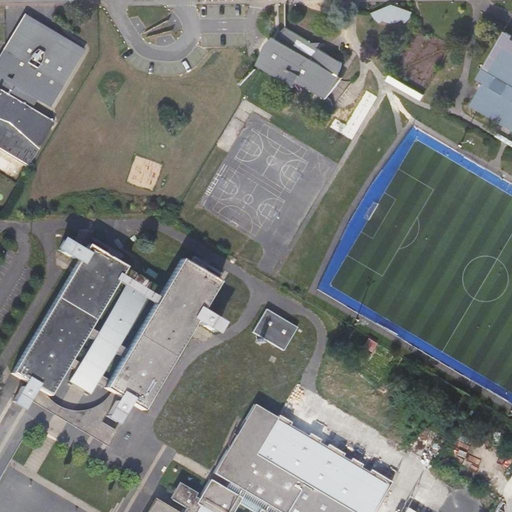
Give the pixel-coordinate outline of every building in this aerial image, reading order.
[(392,4),(381,9),(383,12),(387,15),(391,16),(395,16),(399,15),(402,12),(404,9),(392,4)] [(383,12),(381,9),(372,12),(376,19),(379,22),(381,19),(385,22),(390,23),(398,23),(403,20),(405,22),(409,19),(412,15),(413,12),(404,9),(402,12),(399,15),(395,16),(391,16),(387,15),(383,12)] [(83,45),(54,28),(25,10),(0,53),(0,150),(27,167),(50,128),(54,121),(32,108),(38,98),(52,106),(79,60),(85,49),(83,45)] [(275,37),(278,38),(278,39),(276,40),(274,39),(261,63),(284,76),(281,79),(298,83),(326,99),(342,77),(339,75),(342,63),(317,48),(320,44),(320,42),(311,43),(285,28),(275,37)] [(511,34),(506,31),(477,79),(485,83),(472,106),(505,126),(502,131),(510,135),(511,131),(511,34)] [(147,296),(126,283),(96,332),(88,327),(125,266),(87,244),(82,252),(77,249),(78,248),(62,239),(56,250),(71,259),(72,257),(77,260),(11,373),(27,382),(23,388),(21,387),(13,401),(24,407),(26,403),(32,393),(30,392),(34,386),(44,392),(48,395),(66,365),(74,370),(68,379),(92,393),(97,384),(104,388),(115,394),(118,397),(115,402),(114,401),(105,415),(116,421),(124,407),(123,406),(126,402),(132,405),(141,410),(195,319),(200,323),(199,325),(212,332),(219,321),(206,314),(205,315),(199,312),(217,282),(180,259),(126,350),(119,345),(147,296)] [(250,331),(280,349),(293,328),(263,310),(250,331)] [(105,450),(132,405),(126,402),(123,406),(124,407),(116,421),(105,415),(114,401),(115,402),(118,397),(115,394),(113,398),(108,403),(104,407),(97,411),(90,414),(82,415),(76,415),(71,414),(65,412),(58,409),(54,405),(49,400),(44,392),(34,386),(30,392),(32,393),(26,403),(105,450)] [(371,511),(389,482),(368,470),(367,473),(358,468),(360,465),(349,459),(348,461),(340,456),(341,454),(325,444),(324,447),(316,442),(318,440),(307,434),(306,436),(287,425),(289,423),(273,413),(272,416),(252,404),(235,435),(232,433),(226,444),(228,446),(211,474),(226,482),(223,487),(209,479),(197,499),(193,497),(194,494),(180,486),(171,501),(183,508),(180,511),(175,511),(167,507),(166,509),(154,502),(147,511),(371,511)]
